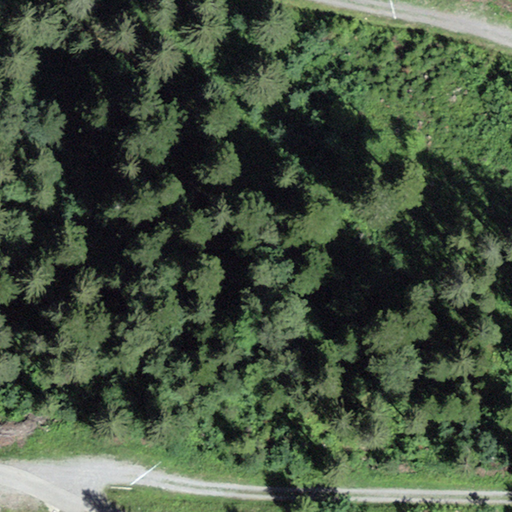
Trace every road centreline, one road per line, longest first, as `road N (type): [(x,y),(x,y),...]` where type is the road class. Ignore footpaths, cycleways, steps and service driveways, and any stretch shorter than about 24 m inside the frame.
road 1 (track): [(511,502),(197,485),(117,469),(36,485)]
road 2 (unclassified): [(134,511),(0,476)]
